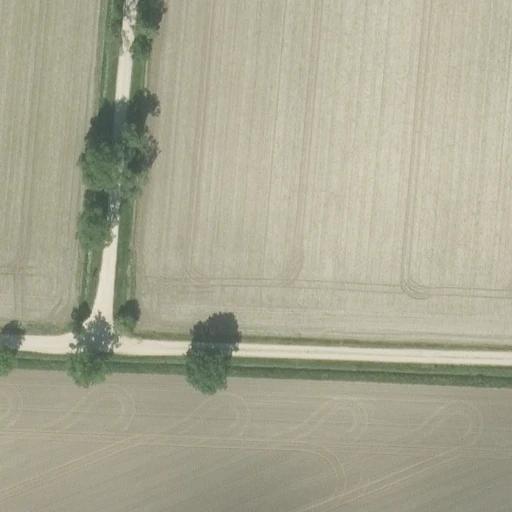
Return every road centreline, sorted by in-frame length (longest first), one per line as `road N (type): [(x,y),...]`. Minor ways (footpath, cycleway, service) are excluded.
road 1 (track): [(135,0),(105,343),(0,340)]
road 2 (track): [(105,343),(511,360)]
